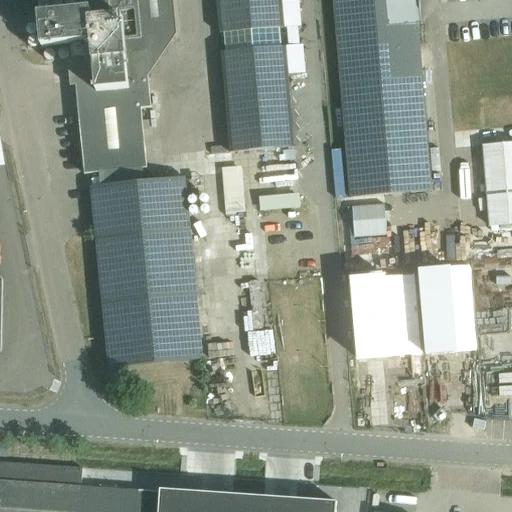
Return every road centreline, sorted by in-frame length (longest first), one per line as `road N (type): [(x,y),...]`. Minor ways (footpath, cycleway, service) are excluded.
road 1 (unclassified): [(511,456),(84,425)]
road 2 (unclassified): [(84,425),(0,23)]
